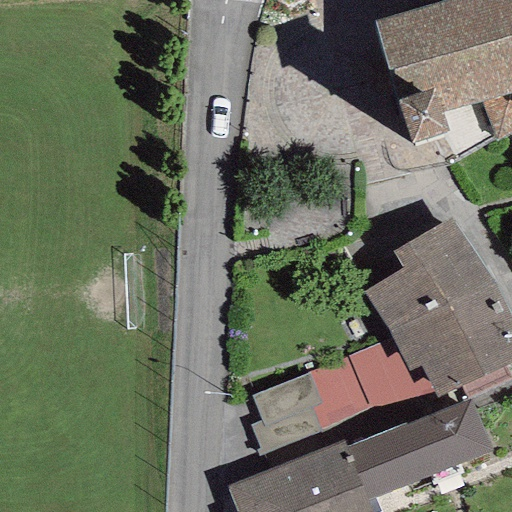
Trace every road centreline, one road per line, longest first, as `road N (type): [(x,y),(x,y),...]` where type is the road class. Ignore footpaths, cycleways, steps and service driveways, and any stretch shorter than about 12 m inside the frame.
road 1 (residential): [(224,0),(193,511)]
road 2 (residential): [(511,299),(449,198),(389,201)]
